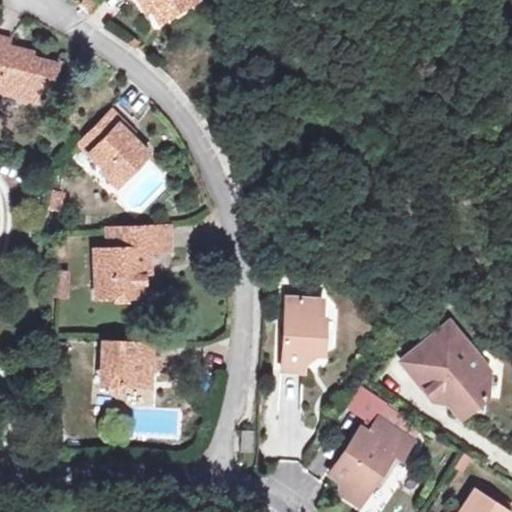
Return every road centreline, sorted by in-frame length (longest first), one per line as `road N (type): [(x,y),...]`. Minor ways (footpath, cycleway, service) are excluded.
road 1 (residential): [(44,0),(117,51),(226,147),(253,234),(260,375),(254,491)]
road 2 (residential): [(0,467),(224,479),(254,491)]
road 3 (track): [(383,0),(425,45),(511,105)]
